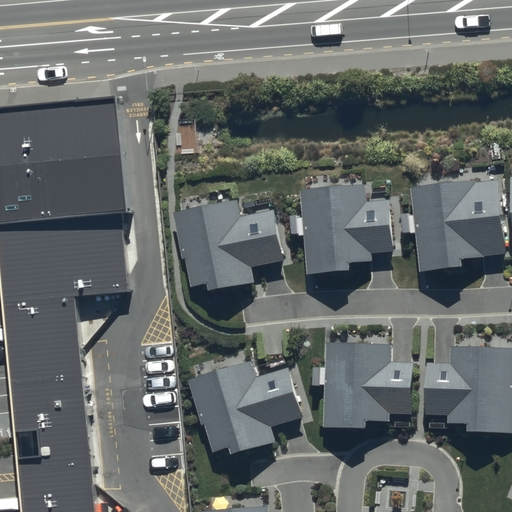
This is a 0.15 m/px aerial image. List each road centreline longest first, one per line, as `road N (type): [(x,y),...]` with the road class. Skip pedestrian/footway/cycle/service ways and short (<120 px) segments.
road 1 (secondary): [(0,39),(476,0)]
road 2 (residential): [(511,298),(251,309)]
road 3 (residential): [(350,511),(353,480),(368,455),(413,454),(439,464),(446,488)]
